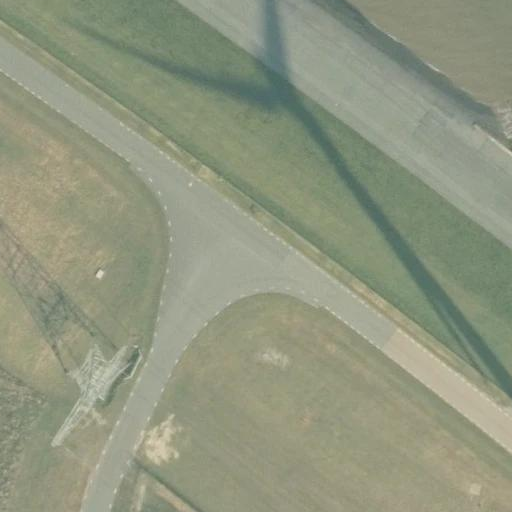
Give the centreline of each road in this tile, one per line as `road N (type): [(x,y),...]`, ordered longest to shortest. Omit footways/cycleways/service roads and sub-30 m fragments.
road 1 (unclassified): [(511,440),(238,232)]
road 2 (unclassified): [(94,511),(155,375),(238,232)]
road 3 (unclassified): [(238,232),(0,53)]
